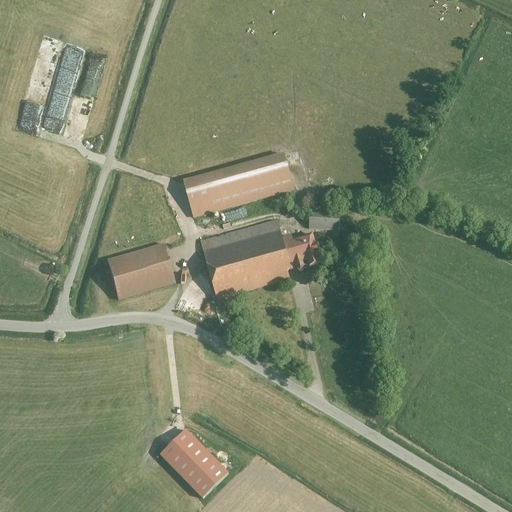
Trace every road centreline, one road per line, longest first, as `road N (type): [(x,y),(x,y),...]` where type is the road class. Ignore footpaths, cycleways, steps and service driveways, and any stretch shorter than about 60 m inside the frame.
road 1 (tertiary): [(499,511),(191,329),(145,317),(56,328)]
road 2 (unclassified): [(56,328),(160,0)]
road 3 (track): [(108,162),(171,182),(197,271)]
road 4 (track): [(169,321),(177,427),(165,439)]
